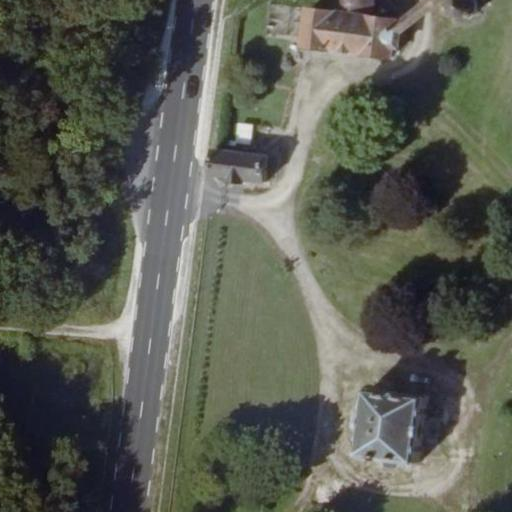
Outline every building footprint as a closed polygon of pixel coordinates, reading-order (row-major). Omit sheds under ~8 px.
[(339,0),(338,7),(316,6),(312,39),(312,50),(396,55),(396,51),(406,51),(409,32),(402,28),(402,21),(402,12),(385,11),(383,0),(339,0)] [(430,0),(423,6),(402,21),(402,28),(409,32),(426,19),(452,0),(430,0)] [(484,0),(455,0),(456,13),(468,21),(473,23),(481,22),(486,17),(487,5),(484,5),(484,0)] [(255,145),(257,123),(243,122),(241,144),(255,145)] [(272,185),(274,160),(223,155),(219,177),(230,179),(230,186),(255,189),(256,184),(272,185)] [(427,467),(438,402),(385,394),(374,458),(427,467)]
